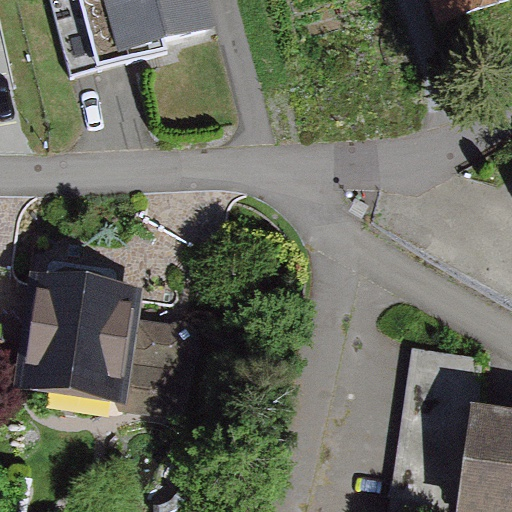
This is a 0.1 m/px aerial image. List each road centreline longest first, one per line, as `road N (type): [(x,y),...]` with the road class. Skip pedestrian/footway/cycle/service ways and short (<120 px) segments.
road 1 (residential): [(269,167),(305,214),(511,336)]
road 2 (residential): [(0,169),(269,167)]
road 3 (residential): [(269,167),(405,157),(456,144),(511,114)]
road 4 (unknown): [(269,167),(220,0)]
